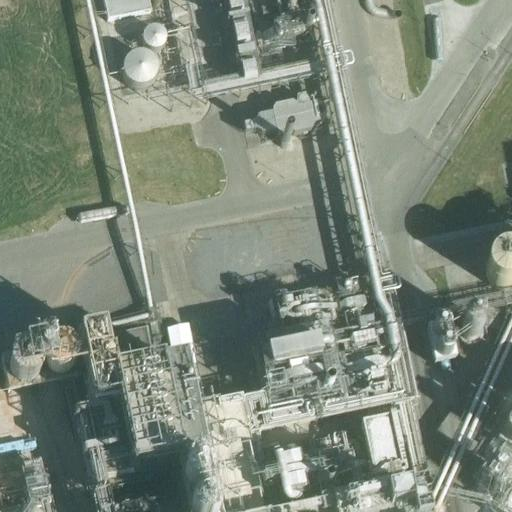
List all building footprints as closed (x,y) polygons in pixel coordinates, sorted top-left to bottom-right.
[(102,0),(107,23),(150,14),(147,0),(102,0)] [(237,15),(249,13),(247,0),(235,2),(237,15)] [(148,29),(151,53),(174,50),(171,26),(148,29)] [(245,48),(256,44),(251,30),(240,33),(245,48)] [(149,91),(167,69),(144,50),(126,72),(149,91)] [(250,81),(263,78),(260,64),(247,67),(250,81)] [(511,253),(509,253),(505,253),(501,254),(493,259),(491,262),(488,266),(487,273),(488,281),(492,288),(499,293),(503,294),(507,295),(511,294),(511,253)] [(277,329),(369,315),(365,288),(273,302),(277,329)] [(253,307),(204,313),(207,332),(255,327),(253,307)] [(145,333),(77,347),(92,418),(77,422),(92,491),(178,474),(185,511),(420,511),(417,496),(413,497),(412,495),(398,425),(360,432),(377,505),(341,511),(263,511),(257,482),(255,482),(241,412),(194,421),(184,375),(112,387),(109,365),(150,357),(145,333)] [(359,360),(353,361),(358,404),(379,401),(378,390),(386,389),(381,353),(379,338),(357,341),(359,360)] [(267,357),(272,399),(321,393),(319,371),(334,370),(331,349),(267,357)] [(77,374),(78,367),(77,362),(74,357),(69,354),(63,353),(57,354),(53,358),(50,362),(49,368),(50,374),(53,378),(57,381),(64,382),(70,381),(74,378),(77,374)] [(37,382),(39,375),(38,369),(34,364),(28,361),(23,360),(18,361),(13,364),(10,368),(8,375),(10,381),(13,386),(18,389),(24,390),(29,389),(34,386),(37,382)] [(42,466),(25,469),(33,506),(50,502),(42,466)] [(289,481),(309,479),(308,469),(288,472),(289,481)] [(288,486),(290,506),(314,504),(312,483),(288,486)]
